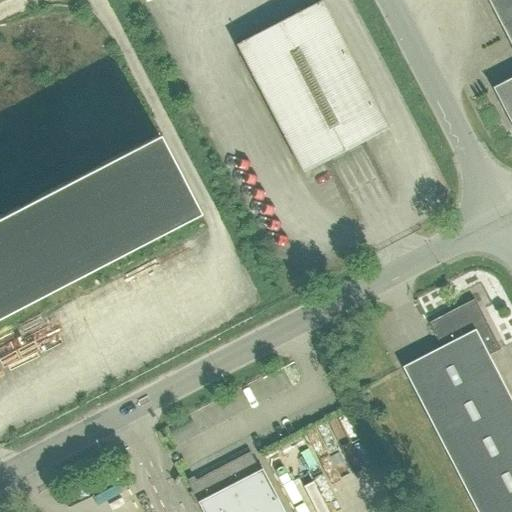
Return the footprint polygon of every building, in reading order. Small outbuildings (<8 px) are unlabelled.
[(320,0),(237,44),(303,172),(388,128),(321,0),(320,0)] [(511,0),(487,0),(511,47),(511,76),(492,87),(511,126),(511,0)] [(0,316),(199,213),(158,135),(0,216),(0,316)] [(332,159),(341,179),(350,175),(341,155),(332,159)] [(401,368),(475,511),(511,511),(511,402),(488,355),(499,350),(473,300),(428,324),(440,348),(401,368)] [(287,511),(264,468),(262,469),(253,451),(189,484),(192,491),(189,493),(195,504),(198,502),(202,511),(287,511)]
